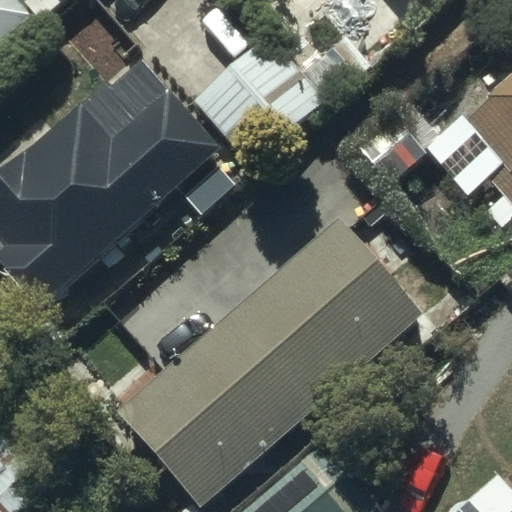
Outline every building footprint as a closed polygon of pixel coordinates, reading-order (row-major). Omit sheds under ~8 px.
[(0,0),(0,48),(29,22),(9,0),(0,0)] [(275,51),(200,117),(260,185),(335,118),(275,51)] [(5,275),(50,327),(230,169),(154,82),(124,108),(119,103),(0,206),(0,261),(9,272),(5,275)] [(511,86),(465,131),(503,172),(488,186),(511,212),(511,86)] [(197,511),(209,511),(421,321),(334,226),(116,422),(197,511)] [(0,511),(22,511),(79,460),(0,373),(0,511)] [(369,511),(319,452),(247,511),(369,511)] [(511,511),(511,497),(499,483),(466,511),(511,511)]
